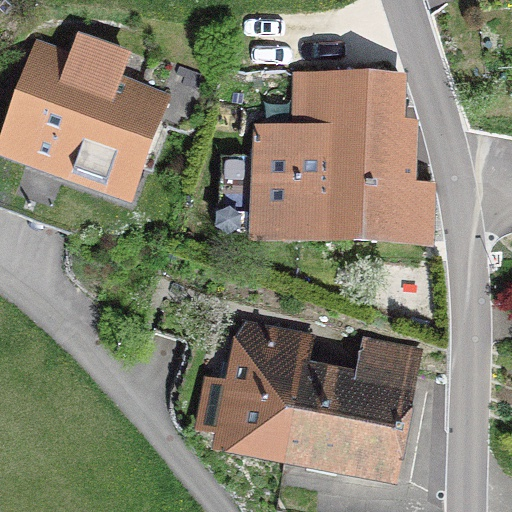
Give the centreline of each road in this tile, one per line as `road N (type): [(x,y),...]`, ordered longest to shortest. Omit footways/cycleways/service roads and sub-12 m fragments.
road 1 (residential): [(465,511),(456,207),(395,0)]
road 2 (residential): [(0,272),(74,337),(225,511)]
